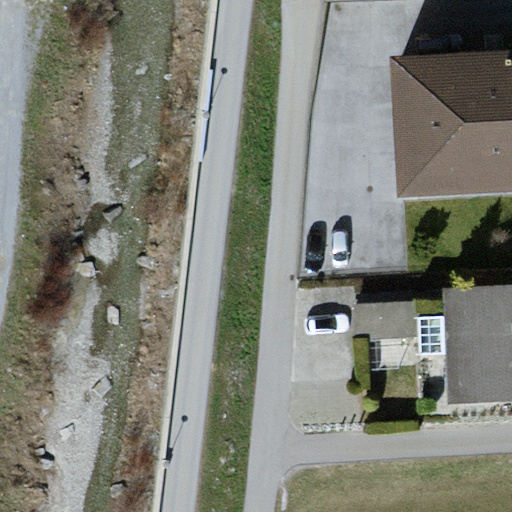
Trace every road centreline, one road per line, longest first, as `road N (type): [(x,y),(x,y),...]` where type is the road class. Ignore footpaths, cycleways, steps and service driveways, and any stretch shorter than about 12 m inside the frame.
road 1 (residential): [(241,0),(184,511)]
road 2 (residential): [(301,0),(260,511)]
road 3 (track): [(17,0),(0,209)]
